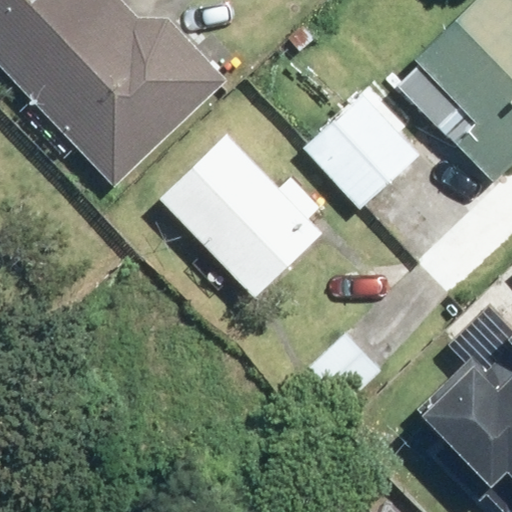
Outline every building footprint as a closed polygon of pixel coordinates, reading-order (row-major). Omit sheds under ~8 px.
[(0,0),(0,64),(116,186),(226,82),(153,5),(141,16),(125,0),(0,0)] [(511,0),(480,0),(419,65),(477,118),(455,141),(496,180),(511,163),(511,0)] [(368,91),(305,149),(357,206),(420,147),(368,91)] [(229,134),(161,198),(257,299),(325,235),(229,134)] [(490,488),(511,511),(511,331),(510,334),(511,336),(511,347),(484,374),(471,361),(422,408),(451,439),(436,453),(480,498),(490,488)] [(380,371),(346,335),(291,386),(326,423),(380,371)]
